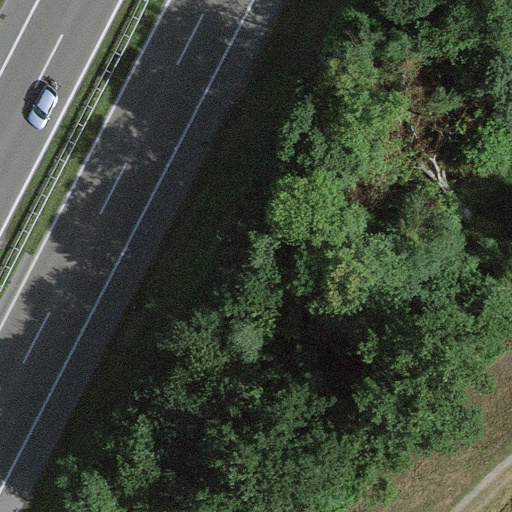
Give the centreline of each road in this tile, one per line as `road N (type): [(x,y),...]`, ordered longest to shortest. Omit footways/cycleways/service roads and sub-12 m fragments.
road 1 (motorway): [(0,414),(214,0)]
road 2 (motorway): [(78,0),(0,151)]
